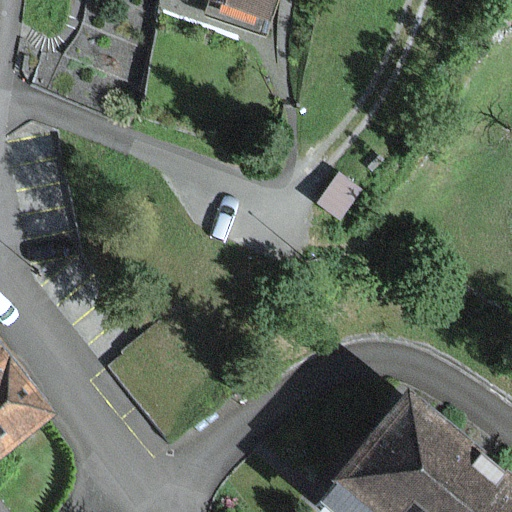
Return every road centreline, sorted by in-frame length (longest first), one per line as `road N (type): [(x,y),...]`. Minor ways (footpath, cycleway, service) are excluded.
road 1 (residential): [(149,503),(311,371),(404,369),(511,441)]
road 2 (residential): [(0,100),(304,207)]
road 3 (residential): [(149,503),(0,298)]
road 4 (track): [(426,0),(411,48),(304,207)]
